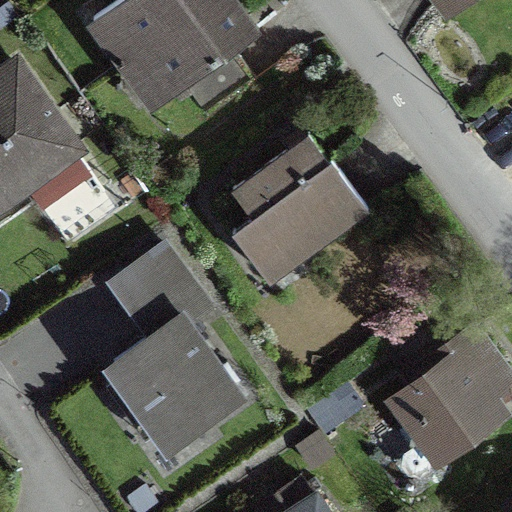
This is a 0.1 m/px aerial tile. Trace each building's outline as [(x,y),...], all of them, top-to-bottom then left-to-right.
[(117,0),(95,17),(126,59),(134,52),(203,0),(117,0)] [(238,0),(203,0),(134,52),(165,94),(184,80),(207,112),(255,76),(232,45),(249,32),(239,19),(248,12),(238,0)] [(6,78),(0,82),(0,202),(64,155),(6,78)] [(308,142),(222,206),(274,276),(360,212),(308,142)] [(119,271),(158,328),(109,361),(166,444),(244,391),(191,314),(206,304),(163,241),(119,271)] [(511,377),(482,338),(396,401),(439,460),(511,406),(511,377)] [(315,511),(310,503),(296,511),(315,511)]
